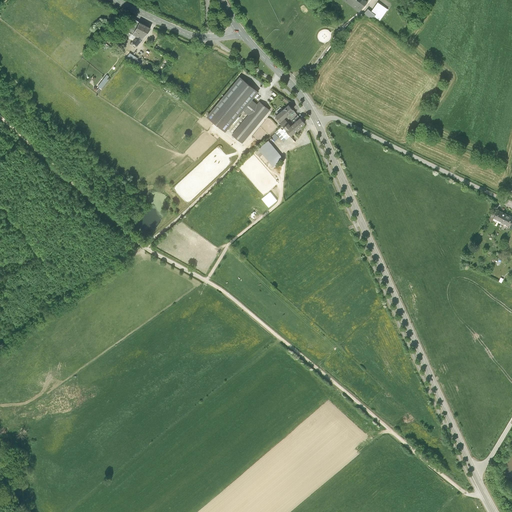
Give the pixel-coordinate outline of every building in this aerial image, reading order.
[(369,1),(366,0),(341,0),(360,13),(369,1)] [(373,21),(377,15),(380,17),(386,9),(378,3),(372,11),(369,8),(364,14),(373,21)] [(150,28),(133,19),(126,31),(128,32),(125,36),(133,41),(130,45),(133,47),(135,44),(137,46),(150,28)] [(226,133),(244,111),(248,115),(232,135),(243,144),(271,110),(260,101),(257,104),(253,100),(259,92),(240,77),(207,117),(226,133)] [(102,78),(96,86),(101,89),(106,80),(102,78)] [(290,105),(275,117),(280,123),(285,119),(295,110),(290,105)] [(307,124),(302,118),(294,124),(299,131),(307,124)] [(289,124),(285,119),(280,123),(284,128),(289,124)] [(289,124),(284,128),(291,136),(292,137),(299,131),(294,124),(292,126),(290,123),(289,124)] [(283,126),(275,133),(283,143),(291,136),(284,128),(283,126)] [(284,159),(269,140),(259,149),(274,167),(284,159)] [(277,200),(270,192),(262,198),(269,207),(277,200)] [(496,213),(494,218),(502,222),(506,214),(498,209),(496,213)] [(511,216),(506,214),(502,222),(510,226),(511,221),(511,216)]
